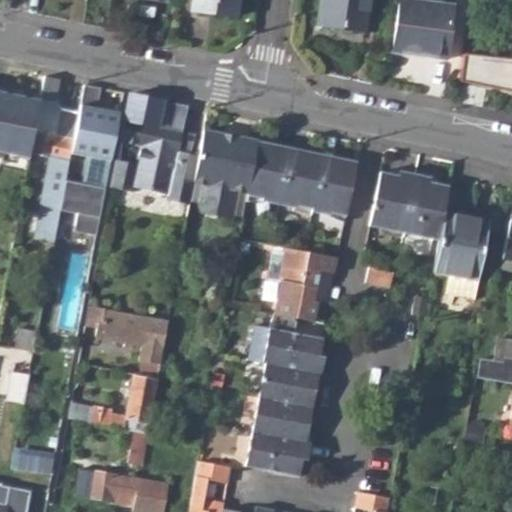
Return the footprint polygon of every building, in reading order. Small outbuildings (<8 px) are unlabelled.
[(235,16),(237,0),(191,0),(190,10),(235,16)] [(321,0),(318,24),(364,30),(367,8),(364,7),(364,0),(321,0)] [(399,0),(392,51),(446,59),(454,5),(419,0),(399,0)] [(511,54),(464,49),(459,77),(511,87),(511,54)] [(29,155),(44,75),(25,72),(15,126),(18,126),(7,182),(5,182),(0,206),(0,308),(2,299),(27,168),(29,155)] [(71,153),(78,113),(79,111),(59,106),(55,102),(59,79),(44,75),(29,155),(49,159),(47,171),(34,241),(42,243),(53,245),(55,234),(60,210),(66,180),(71,153)] [(74,231),(97,235),(115,139),(120,112),(97,107),(101,87),(84,84),(79,111),(78,113),(71,153),(88,156),(83,183),(66,180),(60,210),(77,213),(74,231)] [(164,101),(129,93),(124,118),(158,125),(164,101)] [(132,185),(167,192),(166,197),(190,201),(190,199),(198,156),(197,155),(178,151),(182,131),(158,125),(124,118),(119,140),(141,144),(138,163),(116,159),(110,186),(131,191),(132,185)] [(12,131),(0,128),(0,174),(2,175),(12,131)] [(256,145),(256,141),(203,129),(197,155),(198,156),(190,199),(204,202),(210,198),(214,199),(222,211),(243,215),(246,195),(256,145)] [(262,146),(256,145),(246,195),(262,198),(262,201),(278,204),(290,147),(263,142),(262,146)] [(323,154),(290,147),(278,204),(294,207),(295,205),(312,209),(323,154)] [(349,160),(323,154),(312,209),(311,211),(328,215),(328,212),(345,216),(355,166),(348,164),(349,160)] [(49,159),(29,155),(27,168),(47,171),(49,159)] [(398,175),(379,171),(368,225),(402,232),(415,173),(399,170),(398,175)] [(431,177),(415,173),(402,232),(438,239),(440,232),(443,212),(449,186),(430,182),(431,177)] [(210,198),(204,202),(202,211),(242,218),(243,215),(222,211),(214,199),(210,198)] [(438,239),(433,269),(432,271),(447,274),(478,279),(489,220),(443,212),(440,232),(438,239)] [(511,269),(511,219),(509,219),(500,268),(511,269)] [(50,263),(43,298),(41,306),(38,325),(50,327),(54,312),(58,313),(60,301),(56,301),(57,295),(61,295),(72,237),(55,234),(53,245),(50,263)] [(50,263),(53,245),(42,243),(39,260),(50,263)] [(280,247),(270,245),(264,277),(277,279),(279,280),(283,256),(279,255),(280,247)] [(277,279),(270,313),(293,318),(312,321),(315,301),(311,300),(317,271),(331,274),(334,257),(280,247),(279,255),(283,256),(279,280),(277,279)] [(391,273),(367,267),(363,283),(387,289),(391,273)] [(443,293),(474,299),(478,279),(447,274),(443,293)] [(2,299),(0,308),(0,325),(11,327),(16,302),(2,299)] [(423,318),(426,303),(416,302),(413,316),(423,318)] [(168,321),(89,305),(85,324),(97,327),(95,335),(125,341),(124,345),(132,347),(133,344),(141,346),(139,360),(160,364),(168,321)] [(270,313),(267,329),(261,362),(264,363),(318,373),(320,373),(323,358),(318,357),(321,340),(292,334),(295,322),(293,318),(270,313)] [(261,362),(267,329),(250,326),(244,359),(261,362)] [(33,352),(36,336),(37,331),(18,328),(15,348),(33,352)] [(476,377),(511,383),(511,340),(497,338),(494,360),(479,357),(476,377)] [(318,373),(264,363),(257,397),(311,408),(315,390),(318,373)] [(11,372),(6,400),(23,403),(29,375),(11,372)] [(132,373),(124,415),(124,417),(111,414),(112,410),(92,405),(91,411),(69,407),(67,418),(134,431),(147,434),(157,379),(132,373)] [(311,408),(257,397),(251,431),(305,442),(308,425),(311,408)] [(141,469),(147,434),(134,431),(133,436),(136,437),(136,443),(131,442),(126,467),(141,469)] [(305,442),(251,431),(244,466),(298,476),(302,457),(306,458),(310,443),(305,442)] [(53,470),(55,451),(17,447),(15,467),(53,470)] [(229,467),(197,460),(187,511),(220,511),(221,509),(223,502),(203,498),(207,480),(226,484),(229,467)] [(74,495),(133,505),(132,510),(143,511),(162,511),(168,484),(78,468),(74,495)] [(25,511),(29,490),(5,485),(4,490),(0,489),(0,511),(25,511)] [(387,511),(390,499),(357,493),(354,508),(374,511),(373,511),(387,511)]
